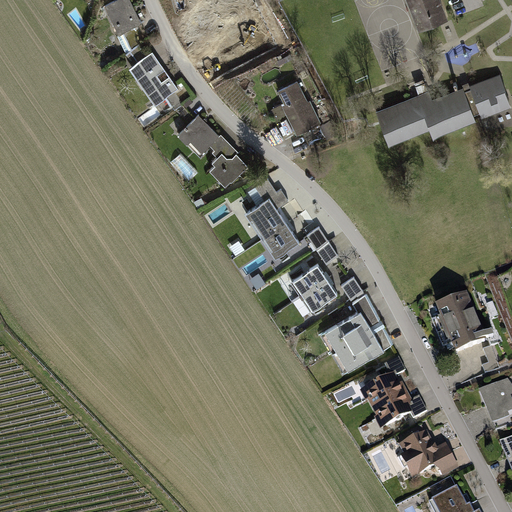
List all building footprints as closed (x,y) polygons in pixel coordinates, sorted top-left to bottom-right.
[(130,0),(116,0),(106,5),(128,53),(140,45),(145,41),(137,25),(142,23),(130,0)] [(229,0),(239,18),(259,7),(255,0),(229,0)] [(409,0),(422,30),(448,19),(440,0),(409,0)] [(136,64),(130,69),(155,104),(178,88),(153,52),(148,56),(140,45),(128,53),(136,64)] [(429,92),(377,112),(389,143),(430,127),(434,137),(476,121),(475,116),(481,114),(483,118),(511,106),(511,103),(501,75),(471,87),(472,90),(469,91),(465,92),(465,90),(433,102),(429,92)] [(297,82),(279,91),(290,112),(288,113),(298,132),(321,120),(311,103),(309,104),(297,82)] [(159,107),(165,114),(178,103),(173,96),(159,107)] [(211,145),(219,136),(198,115),(179,135),(200,156),(211,145)] [(219,136),(211,145),(216,149),(213,152),(218,157),(213,162),(216,165),(211,170),(221,181),(226,176),(231,182),(248,165),(219,136)] [(262,237),(286,222),(276,207),(288,200),(281,188),(276,191),(268,178),(256,185),(264,199),(245,211),(262,237)] [(286,222),(262,237),(275,257),(299,241),(286,222)] [(319,225),(307,233),(326,262),(338,255),(319,225)] [(238,239),(230,245),(236,255),(245,249),(238,239)] [(317,262),(292,278),(303,294),(328,278),(317,262)] [(259,272),(250,278),(257,288),(266,282),(259,272)] [(341,284),(351,298),(363,290),(354,275),(341,284)] [(328,278),(303,294),(313,310),(338,293),(328,278)] [(353,301),(358,310),(325,330),(349,369),(391,344),(383,327),(374,332),(370,326),(379,320),(365,294),(353,301)] [(466,296),(438,307),(442,316),(432,320),(444,347),(452,344),(456,354),(485,342),(466,296)] [(373,408),(406,391),(402,383),(399,384),(395,376),(406,371),(399,357),(385,364),(388,370),(385,371),(388,377),(364,390),(373,408)] [(511,386),(507,380),(481,391),(487,408),(492,406),(496,417),(511,410),(511,386)] [(406,391),(373,408),(384,428),(411,413),(414,418),(427,411),(420,398),(412,402),(406,391)] [(426,433),(400,447),(405,455),(399,458),(404,468),(408,466),(413,477),(437,464),(444,476),(459,468),(450,451),(438,457),(426,433)] [(508,461),(511,459),(511,437),(501,442),(508,461)] [(457,487),(429,502),(434,511),(481,511),(480,510),(475,511),(470,511),(469,510),(457,487)]
